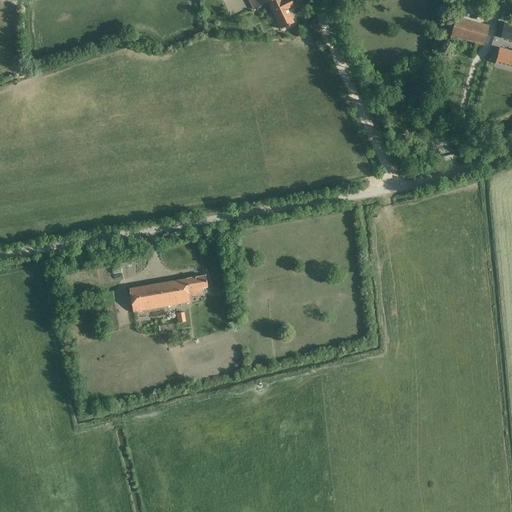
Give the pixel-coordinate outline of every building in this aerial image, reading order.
[(287,9),(293,6),(290,0),(282,0),(247,0),(253,10),(267,3),(280,29),(293,23),(287,9)] [(444,35),(451,37),(484,46),(489,27),(450,16),(444,35)] [(511,25),(503,23),(500,38),(511,41),(511,25)] [(511,51),(499,48),(495,64),(511,68),(511,51)] [(449,57),(430,52),(427,61),(436,63),(435,66),(446,69),(449,57)] [(391,71),(378,75),(382,87),(394,83),(391,71)] [(201,288),(207,286),(205,275),(128,289),(132,312),(189,302),(188,296),(202,294),(201,288)] [(107,329),(118,327),(112,292),(101,294),(107,329)] [(185,322),(184,313),(176,314),(178,323),(185,322)] [(176,323),(158,326),(159,334),(177,332),(176,323)]
